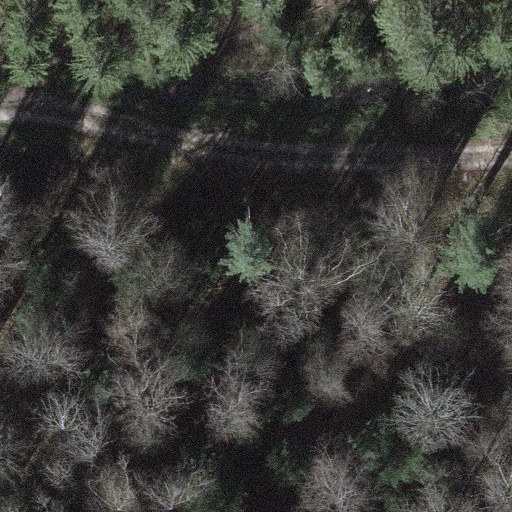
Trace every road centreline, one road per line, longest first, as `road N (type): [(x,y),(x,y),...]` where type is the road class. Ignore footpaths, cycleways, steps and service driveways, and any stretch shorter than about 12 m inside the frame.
road 1 (track): [(511,139),(193,151),(0,133)]
road 2 (track): [(261,0),(0,101)]
